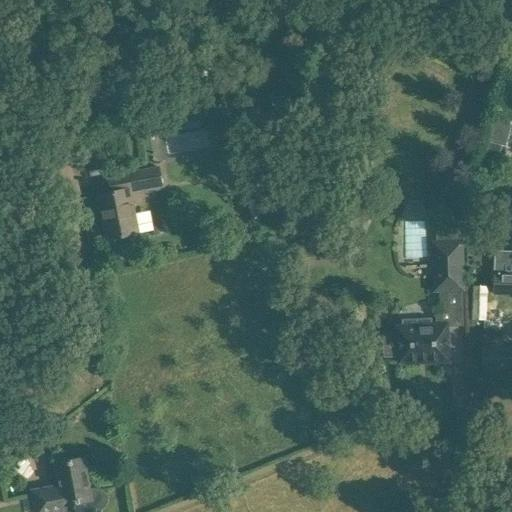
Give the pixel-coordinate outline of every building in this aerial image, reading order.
[(110,192),(98,194),(107,239),(127,236),(138,233),(134,214),(134,210),(130,191),(163,185),(160,167),(107,178),(110,192)] [(311,183),(247,195),(252,222),(316,210),(311,183)] [(478,224),(468,225),(468,235),(478,234),(478,224)] [(469,237),(469,246),(480,246),(480,237),(469,237)] [(300,241),(302,265),(316,264),(314,240),(300,241)] [(461,242),(434,242),(434,290),(461,289),(461,242)] [(493,295),(511,295),(511,262),(494,262),(493,295)] [(474,286),(473,319),(485,320),(486,287),(474,286)] [(384,335),(385,356),(399,356),(399,363),(448,361),(447,325),(397,327),(398,334),(384,335)] [(511,333),(503,333),(482,333),(482,348),(482,368),(511,367),(511,333)] [(64,505),(73,503),(74,508),(76,511),(100,511),(101,511),(102,509),(104,507),(106,505),(108,501),(108,497),(106,493),(103,490),(100,488),(95,488),(89,489),(84,458),(55,463),(59,482),(31,487),(36,511),(59,511),(66,511),(64,505)]
